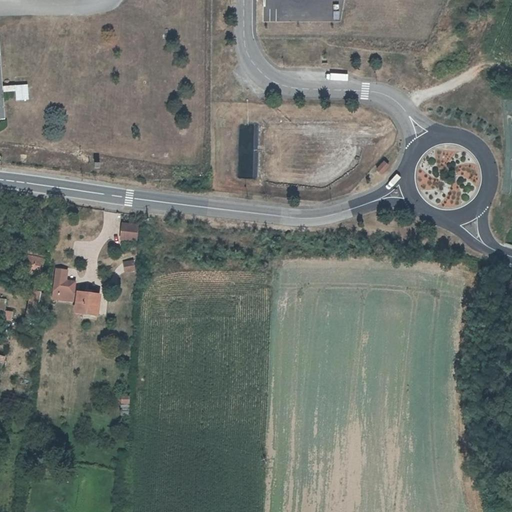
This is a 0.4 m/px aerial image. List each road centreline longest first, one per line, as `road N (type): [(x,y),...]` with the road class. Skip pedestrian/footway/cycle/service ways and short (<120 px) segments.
road 1 (tertiary): [(0,180),(310,219)]
road 2 (unclassified): [(434,214),(430,320),(456,511)]
road 3 (unclassified): [(243,0),(249,59),(266,78),(291,88),(378,92),(408,114)]
road 4 (track): [(144,198),(168,232),(238,244),(277,264)]
road 5 (track): [(496,0),(467,75),(401,106)]
